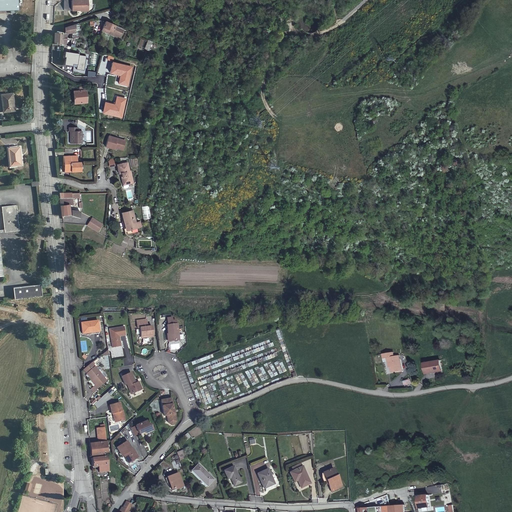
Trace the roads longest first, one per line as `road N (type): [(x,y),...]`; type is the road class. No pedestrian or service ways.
road 1 (residential): [(81,468),(43,125)]
road 2 (residential): [(511,378),(411,394),(292,380),(195,419)]
road 3 (residential): [(351,511),(351,505),(127,492)]
road 4 (residential): [(43,125),(44,0)]
